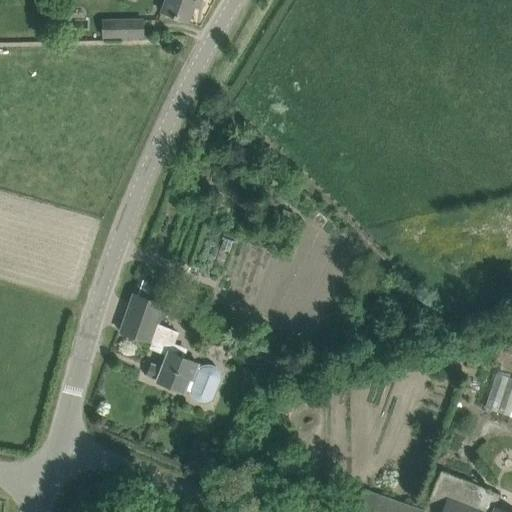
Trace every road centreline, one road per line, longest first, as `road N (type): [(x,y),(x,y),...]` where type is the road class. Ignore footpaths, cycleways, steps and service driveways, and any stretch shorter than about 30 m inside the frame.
road 1 (tertiary): [(63,438),(88,330),(134,195),(235,0)]
road 2 (unclassified): [(242,511),(63,438)]
